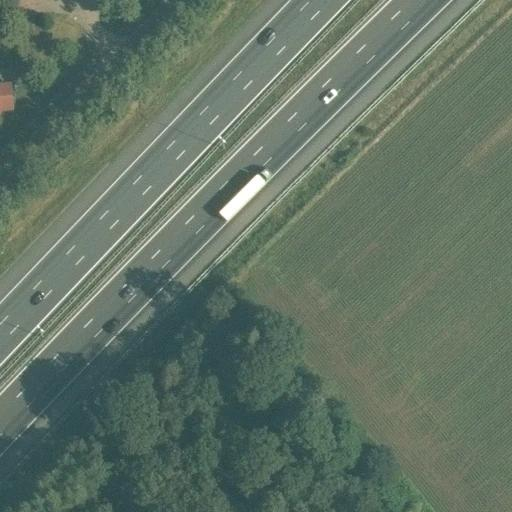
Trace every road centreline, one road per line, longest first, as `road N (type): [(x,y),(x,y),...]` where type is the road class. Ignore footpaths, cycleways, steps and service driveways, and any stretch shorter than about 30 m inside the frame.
road 1 (motorway): [(0,432),(434,0)]
road 2 (motorway): [(313,0),(0,323)]
road 3 (unclassified): [(0,180),(178,0)]
